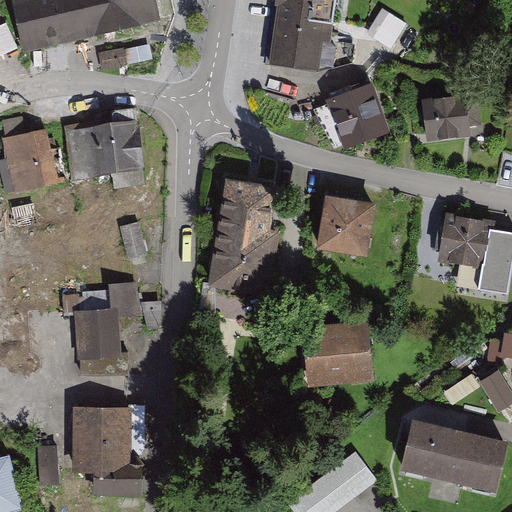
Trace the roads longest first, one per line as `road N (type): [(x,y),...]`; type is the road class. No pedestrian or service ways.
road 1 (residential): [(197,106),(168,511)]
road 2 (residential): [(197,106),(272,145),(511,201)]
road 3 (residential): [(197,106),(87,82),(43,84),(0,99)]
